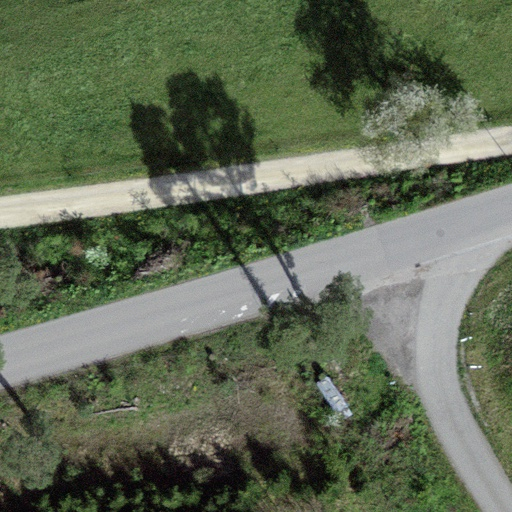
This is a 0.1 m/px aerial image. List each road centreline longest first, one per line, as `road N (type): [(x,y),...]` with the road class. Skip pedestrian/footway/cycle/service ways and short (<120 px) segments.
road 1 (tertiary): [(511,212),(0,358)]
road 2 (track): [(511,132),(344,141),(0,206)]
